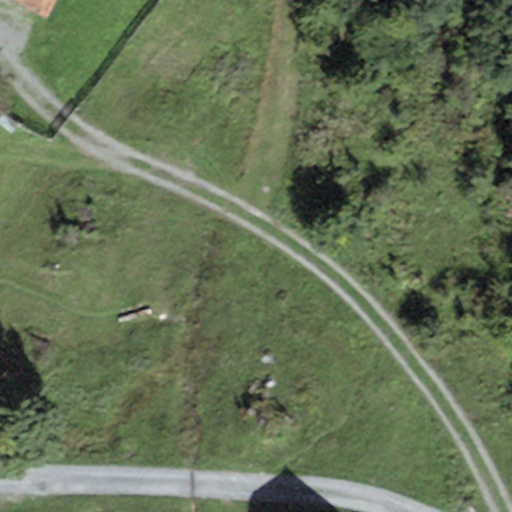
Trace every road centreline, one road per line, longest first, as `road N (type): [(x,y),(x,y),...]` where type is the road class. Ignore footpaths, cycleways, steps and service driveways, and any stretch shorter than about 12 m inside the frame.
road 1 (track): [(0,57),(104,146),(206,188),(339,281),(423,375),(489,472),(505,511)]
road 2 (track): [(391,511),(316,490),(0,473)]
road 3 (track): [(290,0),(258,224)]
